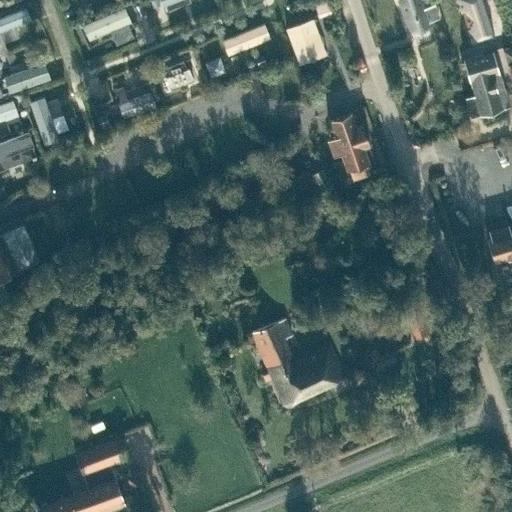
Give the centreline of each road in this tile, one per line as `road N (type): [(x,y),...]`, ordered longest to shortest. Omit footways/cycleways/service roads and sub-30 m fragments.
road 1 (unclassified): [(497,406),(352,0)]
road 2 (unclassified): [(244,511),(497,406)]
